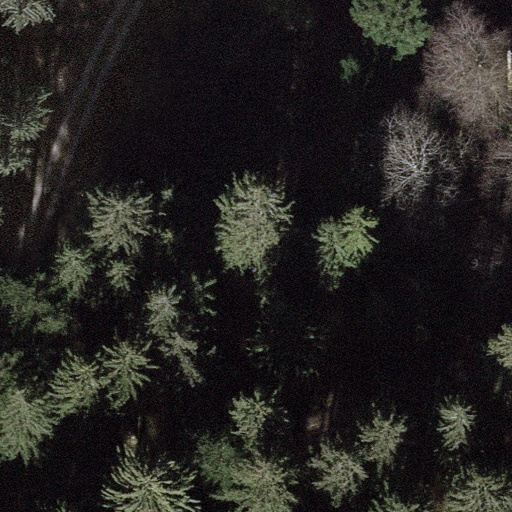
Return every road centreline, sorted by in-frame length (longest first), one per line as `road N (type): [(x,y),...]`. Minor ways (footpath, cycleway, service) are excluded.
road 1 (track): [(511,375),(204,484),(0,495)]
road 2 (track): [(0,315),(130,0)]
